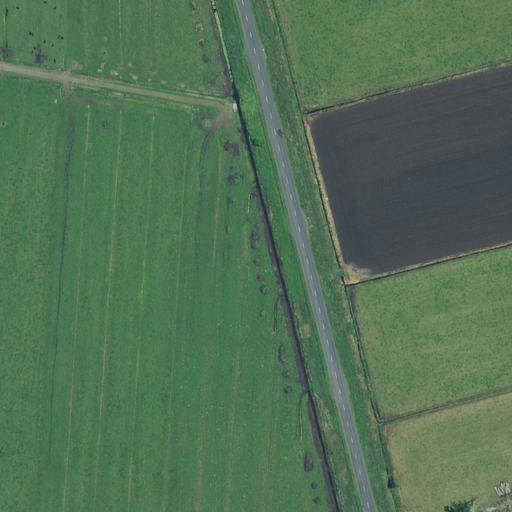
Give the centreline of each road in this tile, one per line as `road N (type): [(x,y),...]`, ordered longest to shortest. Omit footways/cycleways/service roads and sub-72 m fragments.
road 1 (unclassified): [(242,0),(369,511)]
road 2 (track): [(0,61),(269,108)]
